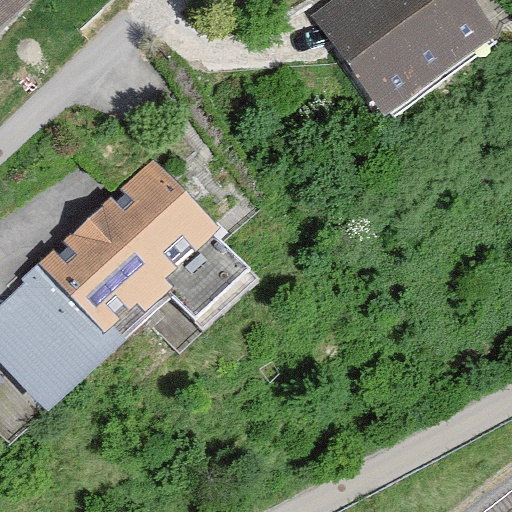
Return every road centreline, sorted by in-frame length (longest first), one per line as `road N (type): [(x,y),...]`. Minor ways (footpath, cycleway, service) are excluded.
road 1 (unclassified): [(296,511),(511,390)]
road 2 (residential): [(0,153),(133,21)]
